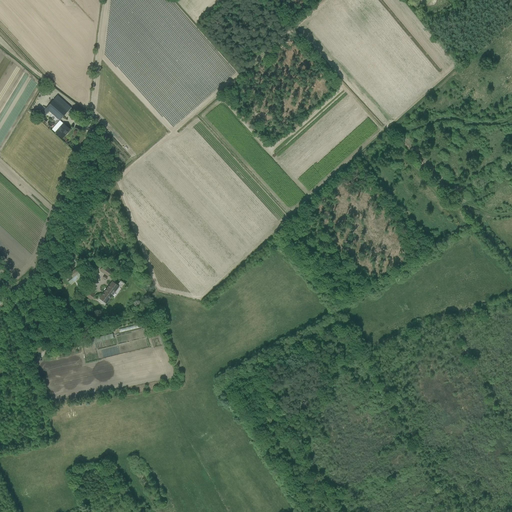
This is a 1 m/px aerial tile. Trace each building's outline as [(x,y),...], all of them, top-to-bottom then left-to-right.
[(49,117),(52,114),(59,120),(67,111),(64,108),(54,100),(46,110),(44,112),(49,117)] [(70,130),(63,124),(60,121),(52,130),(55,133),(61,138),(67,132),(67,133),(70,130)] [(112,271),(105,266),(104,265),(100,271),(108,277),(112,271)] [(70,284),(81,276),(79,273),(75,269),(65,277),(68,282),(70,284)] [(108,294),(111,296),(118,286),(121,289),(125,284),(120,281),(118,284),(114,281),(113,283),(112,282),(106,290),(109,292),(108,294)] [(86,288),(82,294),(91,300),(95,295),(86,288)] [(100,299),(104,302),(105,303),(111,296),(108,294),(109,292),(106,290),(100,299)] [(92,334),(90,325),(82,327),(83,327),(80,328),(83,337),(92,334)] [(112,334),(82,341),(83,346),(113,338),(112,334)]
